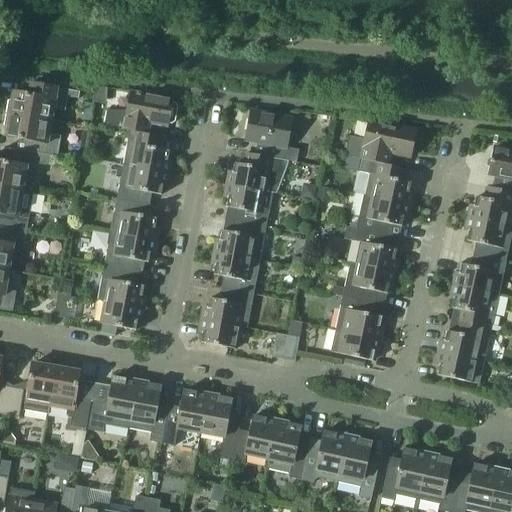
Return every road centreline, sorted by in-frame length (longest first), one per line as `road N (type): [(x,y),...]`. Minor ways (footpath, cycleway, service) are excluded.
road 1 (residential): [(400,386),(459,122)]
road 2 (residential): [(170,357),(216,96)]
road 3 (residential): [(286,377),(319,405),(452,434),(507,430)]
road 4 (residential): [(170,357),(0,329)]
